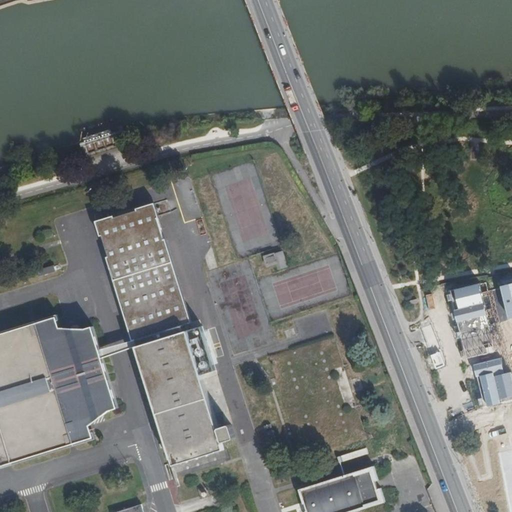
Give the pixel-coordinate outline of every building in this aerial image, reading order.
[(160,202),(163,214),(170,212),(166,200),(160,202)] [(155,206),(138,211),(171,316),(165,318),(168,330),(177,327),(198,394),(190,397),(199,425),(207,422),(218,457),(229,453),(227,445),(239,441),(234,427),(222,431),(218,418),(208,383),(192,332),(189,333),(187,327),(192,326),(155,206)] [(179,469),(218,457),(207,422),(199,425),(190,397),(198,394),(177,327),(168,330),(165,318),(171,316),(138,211),(100,223),(137,342),(139,350),(174,466),(178,465),(179,469)] [(279,255),(260,261),(264,272),(273,269),(274,274),(284,271),(279,255)] [(320,318),(301,324),(305,335),(323,330),(320,318)] [(61,321),(0,339),(0,471),(98,441),(93,424),(122,415),(105,360),(102,353),(94,327),(66,336),(61,321)] [(295,325),(285,328),(288,338),(298,335),(295,325)] [(334,338),(271,358),(303,456),(366,435),(334,338)] [(137,342),(102,353),(105,360),(139,350),(137,342)] [(369,450),(339,460),(341,465),(371,456),(369,450)] [(393,462),(304,490),(311,511),(344,511),(403,494),(393,462)]
